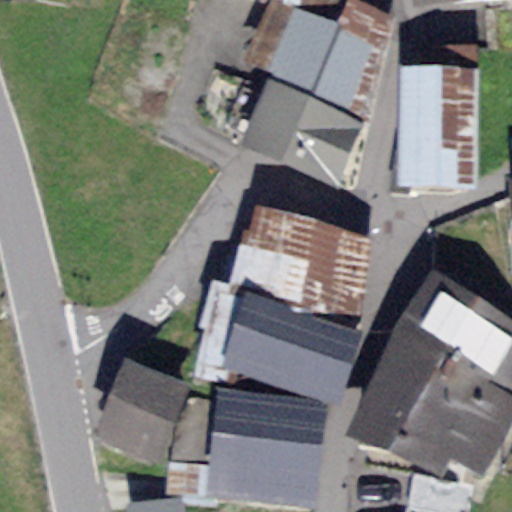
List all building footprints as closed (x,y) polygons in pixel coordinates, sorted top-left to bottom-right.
[(87,10),(87,0),(29,0),(29,4),(87,10)] [(237,0),(272,10),(302,19),(307,0),(237,0)] [(511,0),(420,0),(424,17),(511,1),(511,0)] [(391,20),(355,3),(340,41),(374,57),(391,20)] [(272,10),(242,71),(355,120),(374,57),(340,41),(272,10)] [(483,67),(403,64),(397,189),(474,187),(483,67)] [(371,133),(272,92),(244,156),(349,210),(371,133)] [(261,218),(237,289),(320,328),(356,326),(375,243),(261,218)] [(511,325),(433,277),(396,333),(404,338),(511,399),(511,325)] [(254,309),(232,380),(338,417),(367,346),(254,309)] [(491,511),(511,454),(511,399),(404,338),(350,451),(470,511),(491,511)] [(198,390),(132,368),(103,458),(169,480),(198,390)] [(321,511),(326,414),(230,410),(226,511),(227,511),(321,511)]
